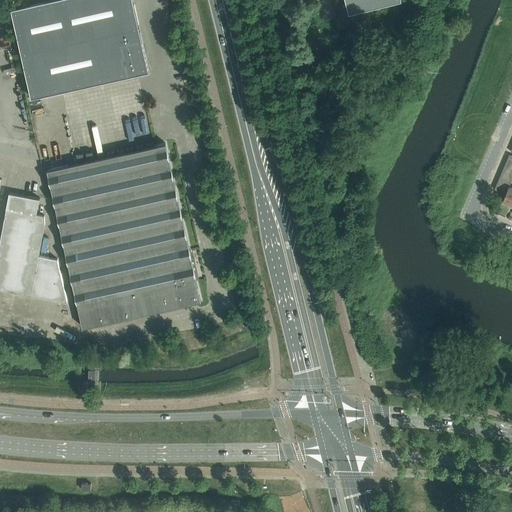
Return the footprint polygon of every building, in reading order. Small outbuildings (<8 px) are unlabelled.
[(149,70),(133,0),(43,0),(12,7),(31,96),(149,70)] [(346,0),(348,9),(383,0),(346,0)] [(201,300),(166,143),(48,170),(83,326),(201,300)] [(511,175),(511,168),(504,165),(502,171),(511,175)] [(510,182),(511,177),(511,175),(502,171),(499,177),(510,182)] [(509,185),(510,182),(499,177),(497,183),(508,187),(509,185)] [(505,193),(508,187),(497,183),(494,189),(505,193)] [(511,204),(511,186),(509,185),(508,187),(505,193),(502,200),(511,204)] [(0,288),(68,302),(58,258),(39,255),(45,224),(44,215),(37,214),(40,198),(10,192),(0,243),(0,288)]
